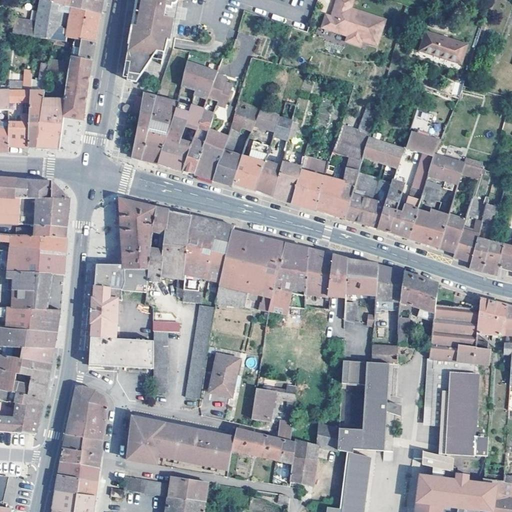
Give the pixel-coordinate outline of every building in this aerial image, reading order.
[(38,20),(35,36),(35,37),(54,40),(57,40),(59,31),(63,6),(52,1),(49,0),(41,0),(39,15),(38,20)] [(101,14),(103,0),(52,0),(52,1),(63,6),(66,6),(73,8),(101,14)] [(137,33),(142,4),(142,0),(138,0),(128,59),(125,76),(125,78),(129,79),(129,78),(137,33)] [(171,39),(173,29),(175,16),(166,13),(166,10),(167,5),(174,5),(174,2),(176,1),(177,0),(142,0),(142,4),(137,33),(129,78),(136,80),(138,81),(151,62),(153,58),(159,59),(161,46),(166,47),(167,38),(171,39)] [(336,0),(331,16),(326,14),(322,28),(348,36),(346,41),(361,46),(363,41),(377,46),(386,19),(352,8),(353,0),(336,0)] [(99,28),(101,14),(73,8),(68,33),(59,31),(57,40),(67,42),(68,37),(75,39),(95,43),(96,43),(99,28)] [(35,36),(38,20),(32,19),(16,16),(13,32),(35,36)] [(470,40),(428,27),(422,46),(464,60),(470,40)] [(74,43),(72,53),(71,61),(91,63),(95,43),(75,39),(75,43),(74,43)] [(50,63),(49,72),(70,74),(71,61),(72,53),(67,52),(66,62),(51,59),(50,63)] [(91,63),(71,61),(70,74),(66,99),(64,116),(83,118),(84,113),(86,100),(88,88),(91,68),(91,63)] [(47,81),(49,72),(50,63),(44,62),(41,80),(47,81)] [(194,143),(181,139),(186,126),(193,105),(196,95),(205,67),(188,62),(182,84),(182,86),(177,102),(160,163),(164,164),(172,167),(178,168),(184,170),(194,143)] [(33,80),(33,67),(26,68),(25,80),(33,80)] [(205,67),(196,95),(210,99),(210,98),(219,71),(205,67)] [(11,145),(11,121),(0,120),(0,109),(11,109),(10,89),(0,89),(0,150),(7,151),(10,152),(11,145)] [(31,106),(32,89),(25,89),(10,89),(11,109),(11,121),(11,145),(28,146),(30,146),(31,119),(24,119),(24,106),(31,106)] [(32,89),(31,106),(31,119),(30,146),(36,147),(37,147),(45,96),(45,90),(32,89)] [(143,159),(146,159),(154,125),(150,124),(152,111),(156,96),(146,93),(145,97),(142,114),(139,128),(134,157),(143,159)] [(57,148),(60,148),(66,99),(45,96),(37,147),(57,148)] [(145,97),(138,96),(137,104),(135,113),(142,114),(145,97)] [(160,163),(177,102),(156,96),(152,111),(150,124),(154,125),(146,159),(149,160),(154,161),(160,163)] [(275,134),(289,138),(294,121),(299,103),(287,100),(284,116),(280,115),(276,130),(275,134)] [(251,105),(240,102),(232,130),(241,133),(251,105)] [(193,105),(186,126),(199,130),(199,127),(206,110),(206,109),(193,105)] [(251,105),(241,133),(250,137),(254,128),(262,109),(251,105)] [(362,165),(364,159),(370,138),(378,110),(369,107),(363,130),(350,126),(354,113),(348,111),(340,136),(333,153),(355,158),(352,168),(349,167),(344,182),(325,177),(324,179),(316,209),(325,211),(338,216),(347,218),(354,194),(362,165)] [(258,124),(276,130),(280,115),(265,110),(262,109),(254,128),(257,129),(258,124)] [(415,133),(428,137),(435,114),(418,109),(412,128),(416,129),(415,133)] [(216,112),(206,110),(199,127),(202,128),(210,130),(216,112)] [(294,121),(289,138),(292,139),(292,136),(295,137),(299,122),(294,121)] [(194,143),(195,139),(199,130),(186,126),(181,139),(194,143)] [(199,175),(215,179),(225,150),(230,136),(210,130),(206,142),(196,174),(199,175)] [(233,153),(241,133),(232,130),(230,136),(225,150),(233,153)] [(409,147),(425,152),(436,155),(437,154),(441,141),(428,137),(415,133),(414,132),(409,147)] [(370,138),(364,159),(368,160),(369,157),(373,158),(373,159),(399,167),(404,151),(405,151),(405,149),(370,138)] [(195,139),(194,143),(184,170),(187,171),(196,174),(206,142),(198,140),(195,139)] [(245,185),(256,189),(266,161),(271,146),(255,141),(249,157),(243,155),(243,156),(235,180),(235,181),(245,185)] [(235,180),(243,156),(233,153),(225,150),(215,179),(224,182),(234,185),(235,181),(235,180)] [(386,230),(392,232),(409,237),(418,210),(426,187),(436,155),(425,152),(418,173),(419,174),(411,196),(410,196),(407,205),(406,204),(403,212),(397,210),(407,183),(395,179),(394,179),(388,197),(378,227),(386,230)] [(324,159),(306,154),(303,165),(320,170),(324,159)] [(464,170),(466,163),(437,154),(436,155),(426,187),(431,188),(436,190),(441,191),(445,180),(459,184),(464,170)] [(330,161),(324,159),(320,170),(326,172),(330,161)] [(274,196),(282,166),(266,161),(256,189),(269,194),(274,196)] [(283,162),(282,166),(274,196),(288,200),(293,202),(301,172),(303,167),(283,162)] [(466,163),(464,170),(481,175),(483,169),(466,163)] [(304,205),(316,209),(324,179),(301,172),(293,202),(304,205)] [(0,177),(0,195),(15,196),(16,178),(2,178),(0,177)] [(27,197),(28,179),(22,179),(16,178),(15,196),(27,197)] [(28,179),(27,197),(52,198),(53,181),(52,180),(45,180),(37,180),(28,179)] [(56,184),(53,181),(52,198),(69,199),(69,197),(56,184)] [(511,193),(505,192),(502,205),(511,207),(511,193)] [(377,201),(354,194),(347,218),(356,221),(368,224),(378,227),(388,197),(381,194),(378,196),(377,201)] [(450,215),(440,247),(444,249),(455,252),(456,253),(464,229),(468,216),(474,198),(456,194),(451,210),(450,215)] [(27,197),(15,196),(0,195),(0,221),(35,224),(67,226),(67,222),(69,199),(52,198),(27,197)] [(123,264),(150,266),(157,207),(139,202),(120,198),(123,264)] [(458,258),(472,263),(479,238),(483,226),(490,202),(485,201),(474,198),(468,216),(478,219),(474,232),(464,229),(456,253),(455,252),(454,257),(458,258)] [(502,205),(490,202),(483,226),(490,228),(487,240),(479,238),(472,263),(470,268),(473,269),(484,271),(492,241),(502,205)] [(150,266),(149,279),(161,279),(161,275),(179,277),(184,277),(185,273),(192,215),(175,211),(157,207),(150,266)] [(425,212),(418,210),(409,237),(429,244),(440,247),(450,215),(432,209),(431,214),(425,212)] [(201,217),(192,215),(185,273),(189,274),(221,281),(233,230),(235,230),(235,225),(226,223),(201,217)] [(35,224),(34,234),(66,237),(66,230),(67,226),(35,224)] [(269,239),(235,230),(233,230),(221,281),(216,301),(217,301),(246,307),(250,291),(265,295),(273,297),(279,266),(284,242),(269,239)] [(10,249),(65,255),(65,251),(66,244),(66,237),(34,234),(0,232),(0,239),(11,239),(10,249)] [(492,241),(484,271),(494,274),(498,274),(500,266),(505,244),(492,241)] [(306,308),(306,307),(306,294),(308,248),(304,247),(284,242),(279,266),(273,297),(270,310),(286,313),(286,305),(306,308)] [(505,244),(500,266),(504,267),(511,269),(511,245),(509,245),(505,244)] [(308,248),(306,294),(328,295),(333,254),(320,251),(308,248)] [(64,270),(65,255),(10,249),(9,269),(53,272),(63,273),(64,270)] [(337,255),(333,254),(328,295),(332,296),(347,297),(347,292),(349,258),(337,255)] [(372,262),(349,258),(347,292),(377,294),(378,266),(378,263),(372,262)] [(96,275),(95,286),(120,287),(119,297),(122,297),(122,289),(147,289),(149,279),(150,266),(123,264),(99,263),(96,263),(96,275)] [(401,309),(404,271),(398,270),(378,266),(377,294),(376,304),(401,309)] [(53,272),(9,269),(7,286),(13,287),(50,290),(52,276),(53,272)] [(428,280),(404,271),(401,309),(398,344),(406,345),(411,300),(420,304),(419,313),(433,321),(436,304),(438,283),(428,280)] [(92,323),(92,335),(117,337),(118,299),(122,299),(122,297),(119,297),(120,287),(95,286),(95,296),(93,296),(91,317),(91,323),(92,323)] [(48,308),(50,290),(13,287),(13,304),(12,305),(48,308)] [(203,290),(184,287),(183,298),(202,301),(203,290)] [(270,311),(270,310),(273,297),(265,295),(263,303),(261,303),(260,309),(270,311)] [(480,298),(479,308),(478,332),(501,333),(503,303),(499,302),(485,299),(480,298)] [(356,301),(344,302),(345,319),(356,319),(356,301)] [(216,305),(202,303),(187,397),(201,399),(216,305)] [(511,343),(511,353),(510,384),(511,383),(511,305),(503,303),(501,333),(511,334),(511,343)] [(60,310),(48,308),(12,305),(13,304),(7,304),(7,305),(0,304),(0,311),(6,312),(5,325),(57,332),(58,322),(60,310)] [(436,304),(433,321),(430,347),(429,358),(473,361),(489,363),(491,348),(488,347),(488,341),(477,340),(478,332),(479,308),(436,304)] [(285,332),(299,334),(301,318),(305,318),(306,308),(286,305),(286,313),(285,332)] [(301,318),(299,334),(303,335),(325,338),(329,308),(306,307),(306,308),(305,318),(301,318)] [(376,314),(369,314),(369,322),(368,322),(368,325),(375,326),(376,314)] [(155,321),(155,330),(169,330),(180,331),(182,322),(176,322),(155,321)] [(0,342),(15,343),(23,344),(40,346),(55,348),(55,344),(57,332),(5,325),(0,324),(0,342)] [(155,340),(154,367),(154,368),(154,394),(167,394),(168,368),(169,330),(155,330),(155,340)] [(117,337),(92,335),(90,358),(96,358),(96,364),(108,364),(115,365),(117,337)] [(128,338),(117,337),(115,365),(126,367),(128,338)] [(154,367),(155,340),(138,339),(128,338),(126,367),(128,367),(154,368),(154,367)] [(0,353),(13,356),(15,343),(0,342),(0,353)] [(53,359),(55,348),(40,346),(23,344),(21,357),(52,362),(53,359)] [(374,345),(373,361),(385,362),(385,346),(374,345)] [(0,353),(0,387),(6,389),(7,378),(16,380),(17,372),(19,366),(50,371),(51,365),(52,362),(21,357),(13,356),(0,353)] [(240,357),(218,353),(210,390),(233,395),(240,357)] [(473,361),(429,358),(428,358),(424,425),(448,426),(451,372),(472,373),(473,361)] [(385,362),(373,361),(343,360),(340,419),(339,424),(338,449),(348,451),(354,452),(354,447),(367,448),(385,449),(387,409),(389,410),(389,411),(397,413),(401,414),(401,404),(397,403),(389,402),(387,402),(389,362),(385,362)] [(19,366),(17,372),(32,376),(30,384),(16,381),(16,380),(7,378),(6,389),(0,387),(0,398),(4,400),(17,404),(42,408),(43,401),(48,383),(50,371),(19,366)] [(472,373),(451,372),(448,426),(447,451),(487,454),(488,435),(483,435),(483,431),(478,431),(478,435),(474,434),(478,374),(472,373)] [(73,404),(69,420),(86,422),(85,436),(103,439),(108,406),(90,402),(95,391),(89,388),(83,386),(81,386),(76,387),(73,404)] [(288,392),(257,387),(252,417),(270,420),(274,397),(288,399),(296,400),(297,393),(296,393),(288,392)] [(103,396),(95,391),(90,402),(108,406),(103,396)] [(296,400),(288,399),(286,420),(293,421),(293,418),(294,410),(296,400)] [(17,404),(4,400),(3,410),(15,413),(17,404)] [(42,408),(17,404),(15,413),(15,418),(0,415),(0,430),(1,430),(34,435),(39,420),(42,408)] [(229,469),(233,449),(235,437),(220,434),(220,433),(201,429),(201,431),(166,424),(166,423),(152,420),(152,422),(132,418),(128,461),(157,466),(158,457),(169,459),(169,455),(180,457),(179,461),(205,465),(206,461),(219,463),(218,468),(229,469)] [(67,430),(66,434),(85,436),(86,422),(69,420),(67,430)] [(233,450),(292,463),(295,440),(290,439),(293,421),(286,420),(280,420),(278,437),(250,431),(237,428),(235,437),(233,449),(233,450)] [(319,422),(317,444),(318,444),(324,446),(338,449),(339,424),(319,422)] [(65,443),(64,447),(83,451),(85,436),(66,434),(65,443)] [(103,439),(85,436),(83,451),(81,464),(99,467),(103,439)] [(317,444),(295,440),(292,463),(290,479),(313,485),(318,444),(317,444)] [(61,461),(81,464),(83,451),(64,447),(62,457),(61,461)] [(354,452),(348,451),(341,502),(340,506),(329,504),(327,511),(363,511),(371,455),(366,455),(354,452)] [(383,451),(383,460),(393,460),(392,451),(383,451)] [(423,451),(422,465),(453,472),(454,458),(423,451)] [(180,457),(169,455),(169,459),(158,457),(157,466),(227,477),(229,469),(218,468),(219,463),(206,461),(205,465),(179,461),(180,457)] [(99,467),(81,464),(61,461),(61,465),(59,475),(97,480),(99,467)] [(485,478),(496,479),(504,480),(505,466),(486,464),(486,476),(485,478)] [(492,510),(494,495),(496,479),(485,478),(484,477),(483,483),(468,481),(469,473),(458,472),(457,479),(421,475),(416,511),(442,511),(443,503),(492,510)] [(97,480),(59,475),(57,486),(56,490),(95,495),(97,480)] [(123,488),(125,488),(127,489),(135,490),(141,491),(148,492),(169,496),(205,502),(209,482),(171,476),(170,483),(127,476),(125,476),(123,488)] [(126,497),(127,489),(125,488),(123,488),(114,487),(112,487),(111,495),(126,497)] [(92,511),(95,495),(56,490),(53,504),(52,509),(73,511),(92,511)] [(148,492),(141,491),(140,499),(147,500),(148,492)] [(491,511),(511,511),(511,496),(505,495),(502,493),(498,492),(494,495),(492,510),(491,511)] [(287,494),(279,493),(278,501),(290,503),(291,497),(287,494)] [(216,503),(205,502),(169,496),(165,511),(204,511),(205,509),(214,510),(216,503)]
